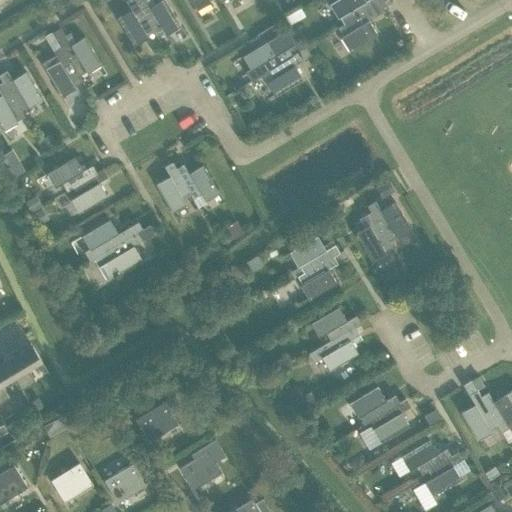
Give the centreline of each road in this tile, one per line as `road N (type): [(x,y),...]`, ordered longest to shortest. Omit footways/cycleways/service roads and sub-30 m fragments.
road 1 (residential): [(361,90),(511,342)]
road 2 (residential): [(177,79),(192,83),(241,154),(361,90)]
road 3 (residential): [(361,90),(511,0)]
